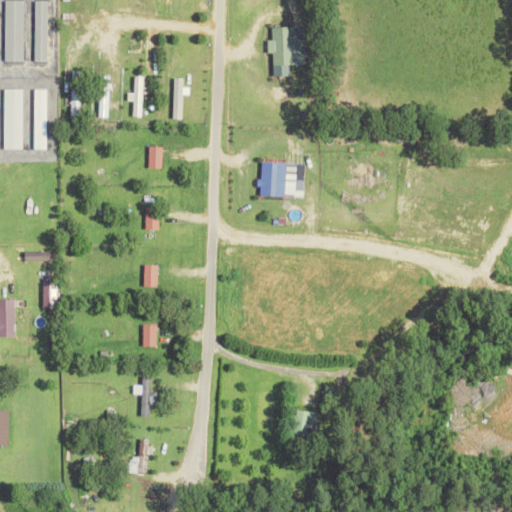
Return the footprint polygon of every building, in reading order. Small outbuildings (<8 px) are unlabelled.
[(25,0),(9,0),(5,0),(4,61),(23,61),(25,0)] [(48,1),(35,0),(34,61),(48,61),(48,1)] [(273,76),(290,76),(290,64),(306,64),(305,26),(272,27),(272,39),(268,39),(268,53),(273,53),(273,76)] [(70,72),(71,116),(83,116),(82,72),(70,72)] [(100,76),(99,117),(109,117),(110,76),(100,76)] [(128,92),(128,101),(133,101),(132,117),(142,117),(143,76),(134,76),(134,93),(128,92)] [(4,149),(23,149),(23,89),(5,89),(4,149)] [(46,149),(47,89),(35,89),(34,149),(46,149)] [(163,146),(150,146),(149,168),(163,168),(163,146)] [(304,197),(305,164),(261,162),(260,195),(304,197)] [(159,229),(160,208),(146,207),(146,229),(159,229)] [(53,260),(53,251),(25,252),(25,260),(53,260)] [(144,287),(158,287),(158,265),(145,264),(144,287)] [(0,336),(15,336),(14,299),(0,299),(0,336)] [(156,347),(157,325),(143,324),(143,347),(156,347)] [(150,393),(151,377),(142,376),(140,415),(149,416),(150,403),(157,403),(157,394),(150,393)] [(0,410),(0,445),(9,445),(8,410),(0,410)] [(314,437),(316,412),(295,410),(293,435),(314,437)] [(138,459),(127,459),(127,473),(147,473),(148,439),(139,439),(138,459)]
